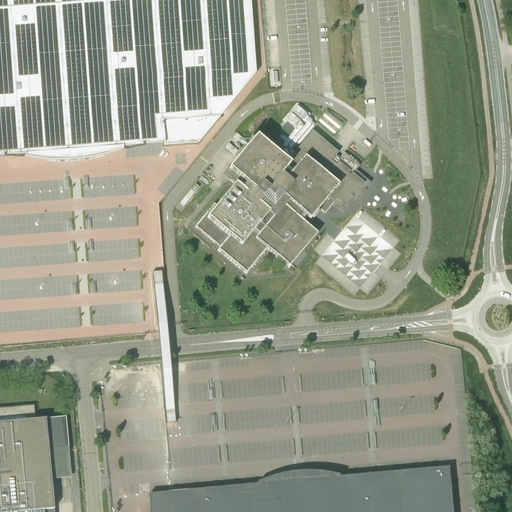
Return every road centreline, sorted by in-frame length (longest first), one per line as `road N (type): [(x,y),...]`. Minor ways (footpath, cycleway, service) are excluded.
road 1 (residential): [(424,323),(81,354)]
road 2 (tertiary): [(494,230),(505,155),(484,0)]
road 3 (residential): [(96,511),(81,354)]
